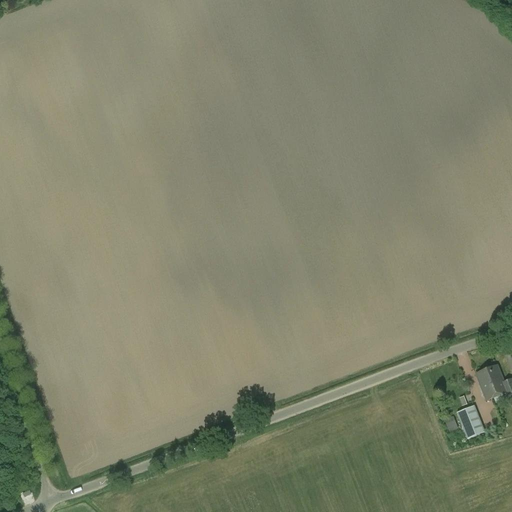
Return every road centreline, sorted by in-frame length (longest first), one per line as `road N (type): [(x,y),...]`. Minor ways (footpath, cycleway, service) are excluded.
road 1 (unclassified): [(44,504),(511,331)]
road 2 (unclassified): [(44,504),(0,358)]
